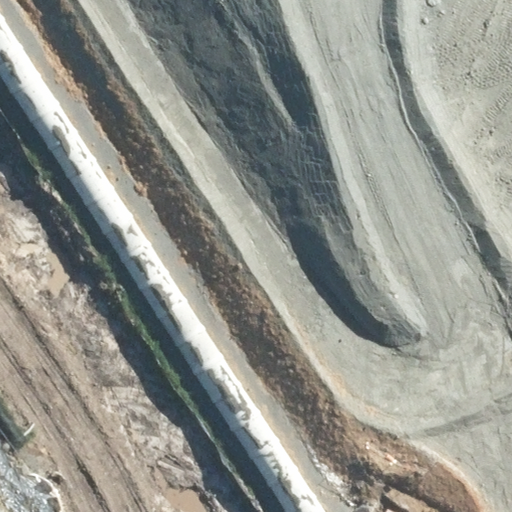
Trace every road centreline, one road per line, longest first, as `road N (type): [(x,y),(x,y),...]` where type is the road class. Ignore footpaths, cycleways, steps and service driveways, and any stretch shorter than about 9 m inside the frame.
road 1 (trunk): [(288,0),(0,352)]
road 2 (trunk): [(0,237),(196,0)]
